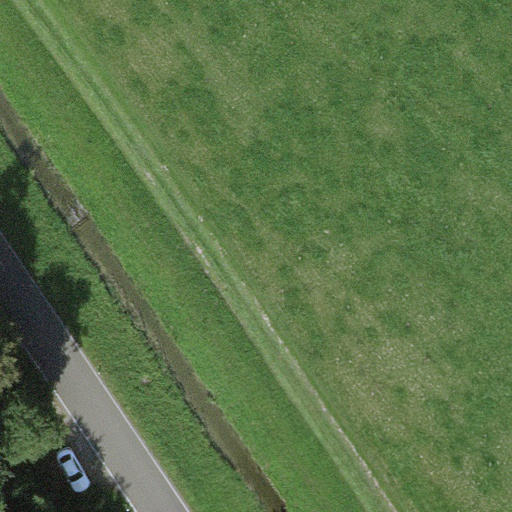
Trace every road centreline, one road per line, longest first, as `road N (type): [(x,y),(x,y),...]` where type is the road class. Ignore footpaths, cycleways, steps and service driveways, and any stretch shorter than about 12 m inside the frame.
road 1 (track): [(29,0),(383,511)]
road 2 (unclassified): [(0,274),(159,511)]
